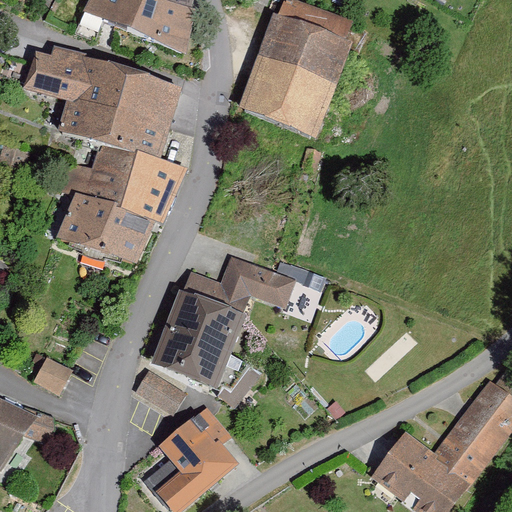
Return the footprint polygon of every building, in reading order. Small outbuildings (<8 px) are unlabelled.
[(187,60),(196,15),(192,13),(196,0),(92,0),(85,14),(187,60)] [(285,0),(279,18),(274,16),(240,112),(318,144),(354,48),(346,44),(355,26),(288,0),(285,0)] [(267,9),(270,0),(248,0),(248,1),(267,9)] [(89,58),(54,49),(52,60),(37,55),(24,93),(67,106),(59,135),(100,150),(94,172),(72,165),(62,196),(76,200),(57,242),(138,268),(157,226),(164,228),(189,172),(162,164),(183,93),(88,61),(89,58)] [(25,173),(30,155),(11,148),(6,168),(25,173)] [(322,155),(307,150),(301,168),(316,173),(322,155)] [(286,312),(299,284),(231,259),(225,279),(193,267),(183,296),(180,294),(151,368),(220,394),(216,399),(236,412),(262,375),(232,360),(247,320),(244,319),(251,300),(286,312)] [(73,375),(48,361),(35,386),(61,400),(73,375)] [(187,397),(150,373),(137,394),(175,418),(187,397)] [(413,511),(453,511),(511,435),(511,399),(490,384),(434,456),(407,435),(371,481),(413,511)] [(0,401),(0,472),(1,473),(26,439),(46,446),(55,421),(32,413),(31,417),(0,401)] [(170,463),(145,483),(171,511),(187,511),(240,468),(224,448),(233,440),(208,410),(160,451),(170,463)]
